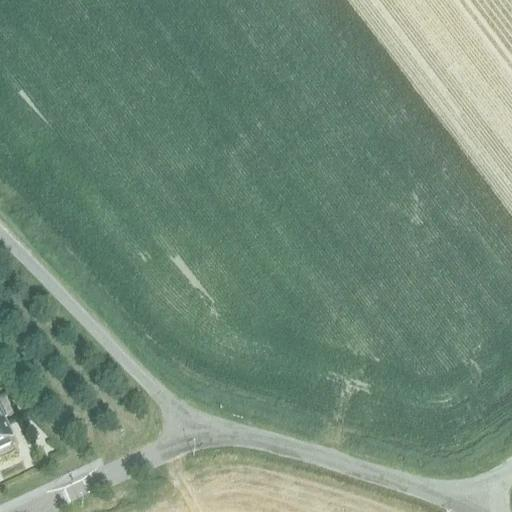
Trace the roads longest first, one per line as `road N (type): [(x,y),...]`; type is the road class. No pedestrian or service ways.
road 1 (unclassified): [(472,511),(233,436),(190,436)]
road 2 (unclassified): [(190,436),(0,233)]
road 3 (unclassified): [(76,490),(190,436)]
